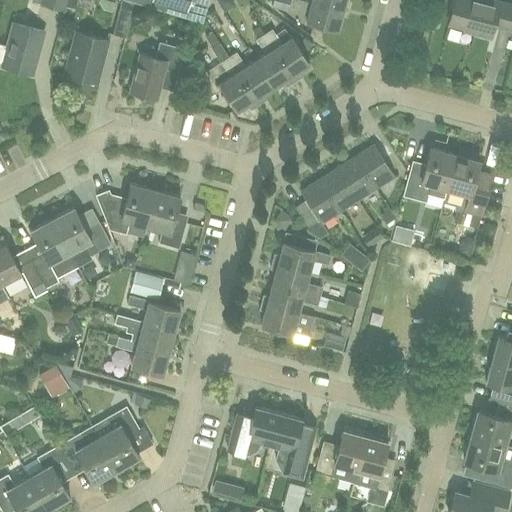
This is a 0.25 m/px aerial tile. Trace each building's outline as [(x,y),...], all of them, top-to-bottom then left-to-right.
[(65,0),(41,0),(41,3),(63,9),(65,0)] [(74,9),(76,0),(66,0),(65,6),(74,9)] [(134,1),(130,0),(121,0),(112,34),(124,37),(134,1)] [(187,0),(156,0),(185,8),(187,0)] [(290,0),(272,0),(271,6),(287,11),(290,0)] [(346,0),(312,0),(312,2),(344,10),(346,0)] [(511,30),(511,25),(511,5),(491,0),(454,0),(449,23),(473,30),(473,33),(490,38),(493,25),(511,30)] [(344,10),(312,2),(307,23),(338,31),(344,10)] [(43,30),(14,23),(8,46),(0,43),(0,61),(3,63),(3,65),(32,73),(43,30)] [(271,28),(263,33),(293,80),(301,75),(298,70),(308,63),(290,35),(280,42),(271,28)] [(95,82),(107,38),(77,30),(65,74),(95,82)] [(264,52),(255,59),(272,86),(282,80),(285,85),(293,80),(263,33),(255,39),(264,52)] [(312,43),(304,38),(299,46),(307,51),(312,43)] [(177,73),(183,48),(159,42),(155,56),(141,52),(131,91),(156,98),(163,70),(177,73)] [(258,103),(228,56),(220,43),(211,48),(229,76),(219,82),(237,109),(247,103),(250,108),(258,103)] [(236,52),(228,56),(258,103),(266,98),(262,93),(272,86),(255,59),(245,65),(236,52)] [(32,105),(40,93),(19,78),(11,89),(32,105)] [(373,144),(355,156),(376,188),(394,176),(373,144)] [(442,199),(454,155),(429,148),(424,165),(412,162),(402,197),(425,203),(427,195),(442,199)] [(454,155),(442,199),(443,199),(442,203),(456,207),(455,211),(479,217),(487,190),(472,186),(478,161),(474,160),(475,155),(459,151),(458,156),(454,155)] [(355,156),(337,167),(358,200),(376,188),(355,156)] [(358,200),(337,167),(319,179),(340,211),(358,200)] [(340,211),(319,179),(301,191),(306,199),(320,221),(321,223),(340,211)] [(145,226),(155,190),(131,183),(125,206),(115,202),(108,190),(95,195),(109,229),(126,234),(129,222),(145,226)] [(155,190),(145,226),(162,231),(159,243),(179,248),(186,222),(174,219),(180,196),(155,190)] [(320,221),(306,199),(294,207),(308,228),(320,221)] [(194,202),(193,208),(203,211),(204,204),(194,202)] [(91,259),(89,256),(110,244),(99,223),(86,230),(73,207),(51,218),(70,252),(78,266),(91,259)] [(292,218),(282,210),(273,221),(284,229),(292,218)] [(70,252),(51,218),(30,229),(43,253),(31,260),(43,282),(46,287),(59,280),(57,277),(78,266),(70,252)] [(368,246),(383,236),(376,226),(361,237),(368,246)] [(274,254),(271,262),(309,272),(312,260),(328,264),(331,255),(299,247),(301,237),(285,233),(279,255),(274,254)] [(461,241),(457,255),(470,258),(475,240),(467,237),(461,241)] [(43,282),(31,260),(18,267),(5,243),(0,244),(0,280),(2,284),(22,273),(30,289),(43,282)] [(127,258),(124,267),(133,269),(136,260),(127,258)] [(309,272),(271,262),(269,269),(275,271),(272,284),(320,296),(322,287),(306,283),(309,272)] [(187,283),(190,270),(177,267),(174,280),(187,283)] [(135,271),(130,291),(157,298),(162,279),(135,271)] [(263,295),(261,303),(298,313),(301,302),(317,306),(320,296),(272,284),(268,296),(263,295)] [(352,292),(349,305),(356,307),(360,295),(352,292)] [(142,323),(174,331),(179,310),(148,301),(148,300),(129,295),(127,304),(146,309),(143,320),(142,323)] [(298,313),(261,303),(259,310),(264,311),(261,325),(309,338),(314,317),(298,313)] [(143,320),(116,313),(114,322),(127,326),(125,331),(132,333),(130,340),(137,341),(137,344),(168,352),(174,331),(142,323),(143,320)] [(74,317),(65,322),(72,334),(81,329),(74,317)] [(342,325),(339,334),(348,336),(351,327),(342,325)] [(0,329),(0,344),(18,347),(20,333),(0,329)] [(511,339),(498,335),(492,358),(511,363),(511,339)] [(137,344),(137,341),(130,340),(118,336),(116,345),(135,350),(131,365),(162,373),(168,352),(137,344)] [(511,363),(492,358),(485,381),(510,388),(506,403),(511,405),(511,363)] [(45,385),(61,376),(55,365),(38,374),(45,385)] [(478,410),(471,436),(504,445),(508,430),(511,431),(511,405),(506,403),(499,402),(495,415),(478,410)] [(116,427),(98,437),(117,470),(140,457),(128,437),(139,430),(126,407),(110,416),(116,427)] [(238,413),(234,428),(228,450),(243,454),(249,453),(256,449),(260,444),(269,446),(278,413),(256,407),(253,417),(238,413)] [(278,413),(269,446),(278,449),(275,459),(283,474),(301,478),(303,470),(304,470),(310,448),(296,444),(302,419),(278,413)] [(97,438),(91,426),(56,446),(70,469),(82,462),(94,483),(117,470),(98,437),(97,438)] [(321,449),(314,473),(341,480),(353,483),(357,470),(366,436),(343,430),(337,453),(321,449)] [(357,470),(353,483),(360,485),(371,488),(387,492),(392,473),(394,468),(382,465),(384,457),(388,442),(366,436),(357,470)] [(504,445),(471,436),(464,461),(481,466),(478,479),(511,488),(511,463),(500,460),(504,445)] [(70,469),(56,446),(36,458),(43,468),(28,477),(47,510),(70,496),(58,476),(70,469)] [(42,511),(47,510),(28,477),(14,485),(8,474),(0,478),(0,508),(1,509),(13,502),(18,511),(42,511)] [(457,492),(451,511),(503,511),(509,492),(482,484),(479,498),(457,492)] [(303,495),(301,504),(308,505),(310,497),(303,495)]
